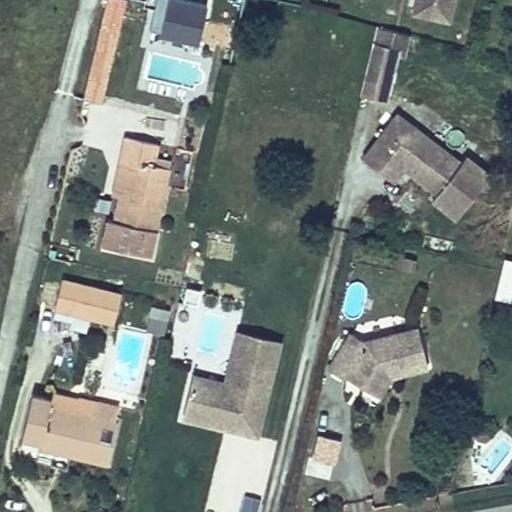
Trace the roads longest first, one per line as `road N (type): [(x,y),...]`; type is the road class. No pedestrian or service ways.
road 1 (unknown): [(270,511),(349,168)]
road 2 (unknown): [(0,356),(87,21)]
